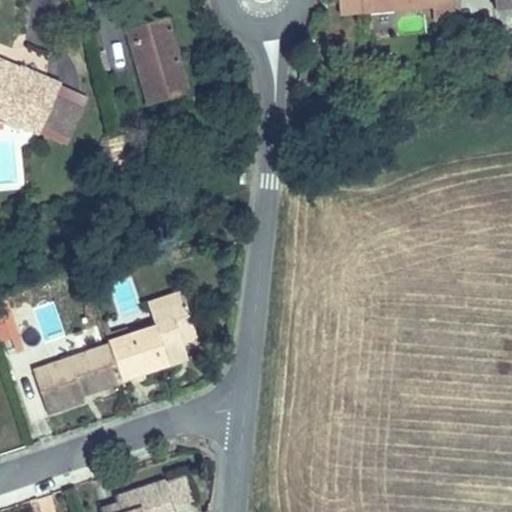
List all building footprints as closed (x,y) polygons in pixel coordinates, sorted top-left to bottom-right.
[(452,7),(450,0),(336,0),(339,20),(429,10),(452,7)] [(511,0),(494,0),(496,11),(511,8),(511,0)] [(452,7),(429,10),(431,25),(453,22),(452,7)] [(402,13),(401,31),(424,33),(425,14),(402,13)] [(160,46),(129,52),(142,117),(193,106),(180,55),(171,57),(168,45),(183,41),(178,22),(156,28),(160,46)] [(125,35),(129,52),(160,46),(156,28),(125,35)] [(0,118),(38,136),(58,96),(19,77),(20,72),(0,63),(0,118)] [(131,279),(111,284),(118,311),(137,306),(131,279)] [(173,339),(187,336),(198,333),(187,288),(152,298),(161,329),(134,336),(127,313),(107,319),(116,347),(124,373),(129,387),(148,381),(147,376),(180,367),(173,339)] [(0,338),(6,356),(22,351),(11,321),(0,324),(0,338)] [(193,363),(187,336),(173,339),(180,367),(193,363)] [(124,373),(116,347),(38,370),(50,414),(87,402),(85,395),(82,386),(124,373)] [(82,386),(85,395),(103,389),(106,396),(130,388),(129,387),(124,373),(82,386)] [(189,500),(181,476),(160,483),(168,507),(189,500)] [(169,511),(168,507),(160,483),(94,505),(96,511),(169,511)]
